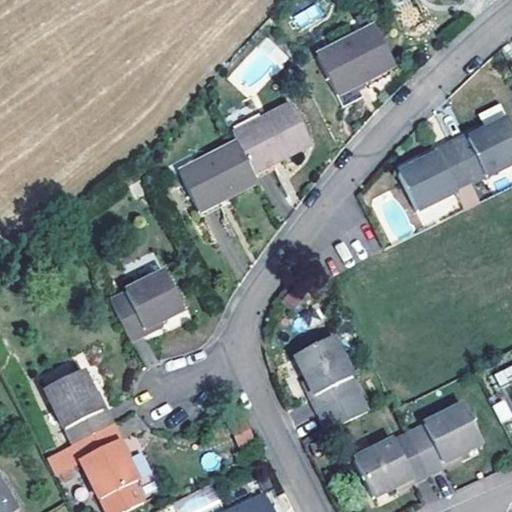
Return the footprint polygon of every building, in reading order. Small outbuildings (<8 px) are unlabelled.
[(302,31),(324,14),(315,3),(293,19),(302,31)] [(397,67),(376,27),(318,58),(339,98),(397,67)] [(247,99),(288,56),(265,34),(224,78),(247,99)] [(237,145),(253,176),(312,145),(292,106),(232,136),(237,145)] [(511,128),(508,120),(486,131),(468,141),(465,135),(450,143),(473,187),(511,167),(511,128)] [(468,141),(486,131),(484,126),(465,135),(468,141)] [(420,165),(398,175),(418,215),(457,195),(466,212),(482,204),(473,187),(450,143),(436,151),(438,156),(420,165)] [(253,176),(237,145),(180,174),(199,214),(257,183),(253,176)] [(417,160),(420,165),(438,156),(436,151),(417,160)] [(144,333),(163,324),(185,312),(165,273),(109,302),(131,345),(146,338),(144,333)] [(166,328),(163,324),(144,333),(146,338),(166,328)] [(326,434),(371,412),(334,340),(295,359),(306,381),(315,400),(310,402),(326,434)] [(511,388),(511,368),(495,377),(503,391),(511,387),(511,388)] [(104,415),(94,397),(82,374),(44,393),(73,449),(116,426),(109,413),(104,415)] [(301,383),(310,402),(315,400),(306,381),(301,383)] [(99,395),(94,397),(104,415),(109,413),(99,395)] [(443,467),(461,458),(483,447),(464,408),(409,435),(431,478),(445,471),(443,467)] [(139,484),(128,462),(118,444),(124,441),(116,426),(73,449),(104,511),(127,511),(144,504),(135,486),(139,484)] [(409,435),(353,463),(374,501),(395,490),(413,482),(415,486),(431,478),(409,435)] [(133,459),(124,441),(118,444),(128,462),(133,459)] [(321,443),(312,447),(318,460),(327,456),(321,443)] [(463,463),(461,458),(443,467),(445,471),(463,463)] [(398,495),(415,486),(413,482),(395,490),(398,495)] [(0,484),(0,504),(4,511),(18,511),(0,484)] [(167,511),(214,511),(221,509),(213,486),(165,504),(167,511)] [(272,511),(265,497),(236,511),(272,511)]
